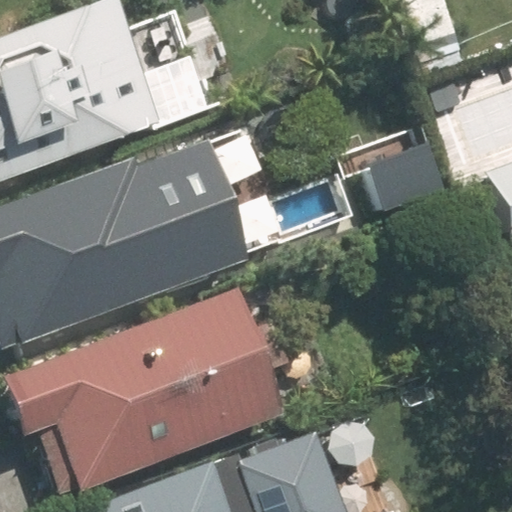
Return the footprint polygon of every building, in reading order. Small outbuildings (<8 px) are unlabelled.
[(102,0),(90,0),(0,33),(0,182),(150,127),(102,0)] [(436,0),(380,0),(401,60),(451,42),(436,0)] [(148,146),(0,200),(0,346),(196,275),(148,146)] [(511,156),(472,173),(502,242),(511,237),(511,156)] [(223,294),(0,377),(0,411),(12,443),(30,436),(54,501),(271,419),(223,294)] [(281,511),(253,440),(72,511),(281,511)]
